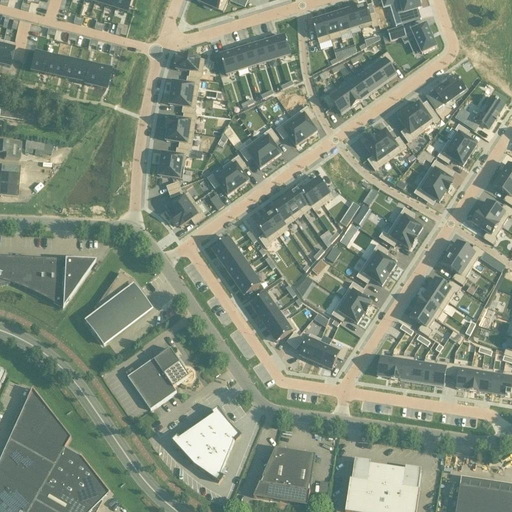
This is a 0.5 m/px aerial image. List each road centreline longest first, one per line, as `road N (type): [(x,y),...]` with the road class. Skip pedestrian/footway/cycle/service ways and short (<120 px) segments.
road 1 (residential): [(437,0),(452,45),(446,60),(187,247)]
road 2 (residential): [(344,391),(511,129)]
road 3 (unknown): [(242,378),(177,422),(166,433),(167,449),(221,491),(231,486),(253,422),(266,409)]
road 4 (secondary): [(0,331),(63,368),(144,483),(177,511)]
road 5 (unclassified): [(165,263),(266,409),(340,421)]
road 6 (residential): [(344,391),(275,376),(187,247)]
road 7 (residential): [(134,232),(142,121),(159,53)]
road 8 (residential): [(507,436),(490,415),(344,391)]
road 9 (unclassified): [(340,421),(479,442),(507,436)]
road 10 (residential): [(0,9),(159,53)]
road 11 (residential): [(163,41),(316,0)]
road 12 (unclassified): [(0,221),(134,232)]
